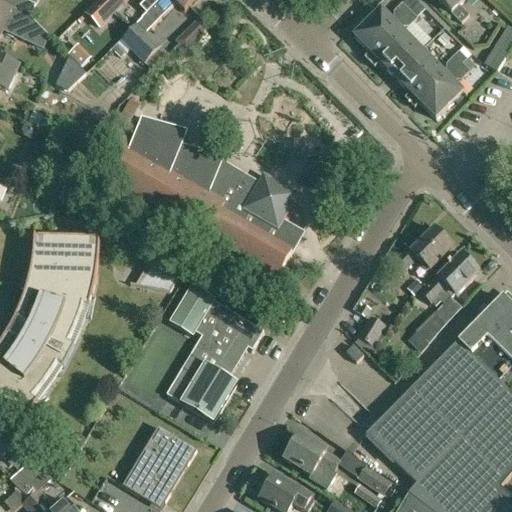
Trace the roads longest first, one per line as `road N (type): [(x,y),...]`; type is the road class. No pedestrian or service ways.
road 1 (residential): [(203,511),(421,159)]
road 2 (tertiary): [(421,159),(309,45)]
road 3 (tertiary): [(511,248),(421,159)]
